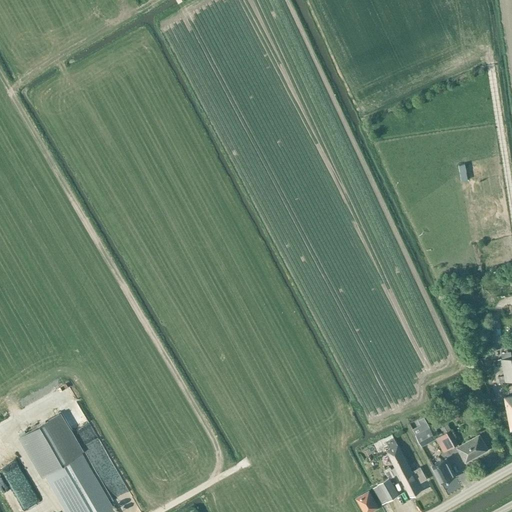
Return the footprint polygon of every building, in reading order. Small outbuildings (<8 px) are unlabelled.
[(505,382),(511,381),(511,357),(501,359),(505,382)] [(112,511),(80,455),(82,453),(59,414),(20,436),(43,476),(45,474),(67,511),(112,511)] [(458,444),(450,430),(447,424),(440,428),(443,433),(436,438),(435,438),(436,439),(443,453),(458,444)] [(436,438),(435,436),(431,427),(416,435),(422,446),(436,439),(435,438),(436,438)] [(392,434),(384,438),(390,449),(387,451),(395,467),(391,469),(394,475),(398,473),(409,467),(397,445),(392,434)] [(479,435),(457,447),(465,462),(487,450),(479,435)] [(378,450),(383,448),(379,441),(375,444),(378,450)] [(455,476),(449,465),(445,458),(431,465),(435,472),(441,483),(455,476)] [(420,467),(412,472),(409,467),(398,473),(409,496),(421,490),(418,484),(427,479),(420,467)] [(152,481),(156,490),(166,486),(162,476),(152,481)] [(398,495),(389,479),(389,478),(377,484),(378,485),(374,487),(383,504),(398,495)] [(0,487),(0,494),(4,505),(33,493),(28,481),(21,483),(19,479),(12,482),(13,483),(0,487)] [(357,498),(365,511),(368,511),(377,507),(368,491),(357,498)]
